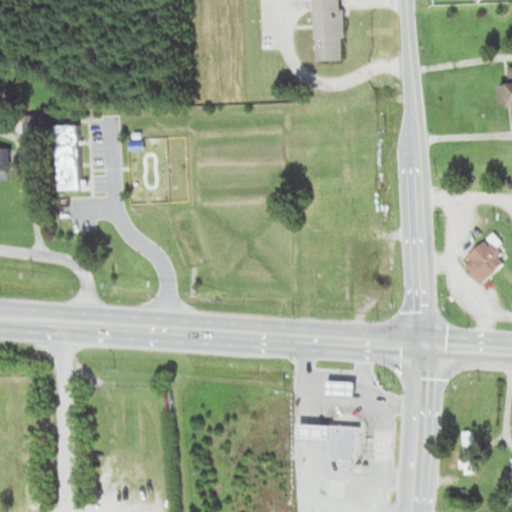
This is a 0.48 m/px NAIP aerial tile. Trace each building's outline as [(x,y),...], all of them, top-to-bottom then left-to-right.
[(314,0),(316,60),(345,59),(343,0),(314,0)] [(511,63),(503,65),(510,127),(511,126),(511,63)] [(368,77),(370,84),(383,79),(380,72),(368,77)] [(60,124),(84,124),(86,191),(61,192),(60,124)] [(0,146),(0,180),(14,181),(13,147),(0,146)] [(487,236),(495,230),(505,243),(499,248),(505,256),(510,261),(497,271),(490,263),(475,278),(464,264),(480,251),(477,245),(487,236)] [(332,380),(331,395),(358,396),(359,381),(332,380)] [(16,389),(0,389),(0,403),(16,404),(16,389)] [(303,421),(302,438),(331,439),(330,457),(360,458),(362,425),(303,421)] [(461,431),(474,430),(477,471),(467,472),(466,467),(461,467),(460,457),(463,456),(461,431)]
